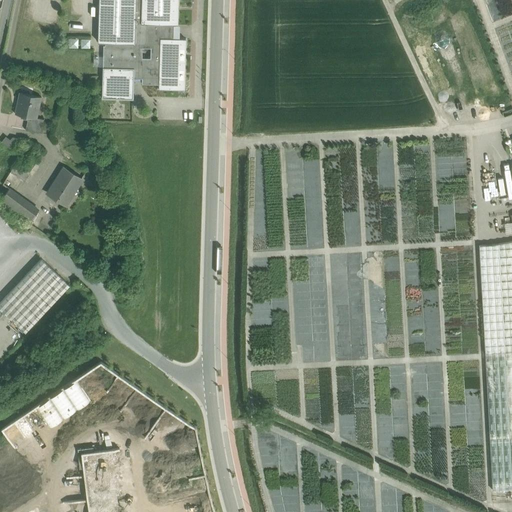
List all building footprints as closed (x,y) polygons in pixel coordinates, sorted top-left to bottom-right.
[(98,0),(98,42),(105,43),(160,44),(160,37),(175,38),(175,25),(178,25),(178,0),(98,0)] [(67,46),(89,47),(89,37),(67,37),(67,46)] [(160,44),(105,43),(105,45),(103,45),(102,98),(133,99),(134,78),(135,78),(135,81),(140,80),(140,78),(142,78),(142,83),(158,84),(158,89),(185,90),(186,38),(175,38),(160,37),(160,44)] [(41,96),(20,92),(15,113),(28,116),(37,118),(37,117),(41,96)] [(37,118),(28,116),(25,130),(41,133),(44,119),(37,117),(37,118)] [(0,139),(0,140),(11,148),(17,138),(11,134),(8,138),(3,135),(0,139)] [(14,166),(10,172),(21,179),(25,172),(14,166)] [(64,168),(43,201),(60,212),(81,179),(64,168)] [(39,210),(9,188),(0,200),(0,201),(30,223),(39,210)] [(511,241),(492,245),(479,245),(485,353),(511,351),(511,241)] [(41,259),(0,302),(0,308),(26,332),(70,285),(41,259)] [(80,384),(90,378),(105,368),(100,360),(75,376),(80,384)] [(76,377),(33,404),(46,426),(89,399),(76,377)]
